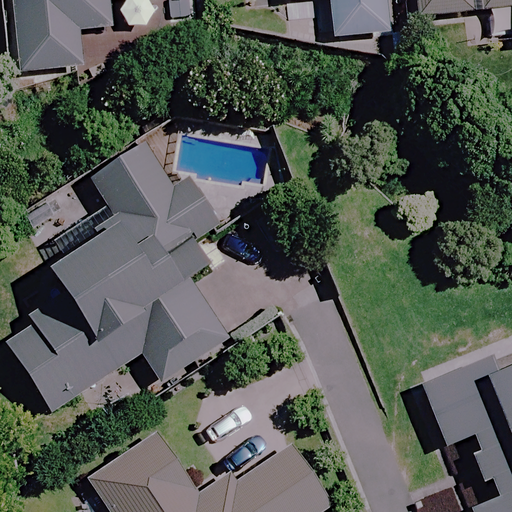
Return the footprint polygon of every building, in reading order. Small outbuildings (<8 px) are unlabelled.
[(6,0),(14,81),(76,75),(73,40),(105,37),(102,7),(168,1),(168,0),(6,0)] [(283,0),(284,6),(322,2),(326,44),(385,38),(380,0),(283,0)] [(511,0),(411,0),(414,24),(507,14),(511,51),(511,50),(511,0)] [(135,360),(155,390),(223,346),(185,287),(207,272),(189,245),(210,232),(175,179),(167,185),(144,150),(87,186),(112,224),(89,239),(75,219),(26,251),(62,306),(0,347),(0,349),(47,419),(135,360)] [(511,511),(511,361),(418,397),(439,454),(462,445),(486,507),(473,511),(511,511)] [(230,474),(195,497),(155,438),(84,486),(101,511),(326,511),(286,452),(237,485),(230,474)]
